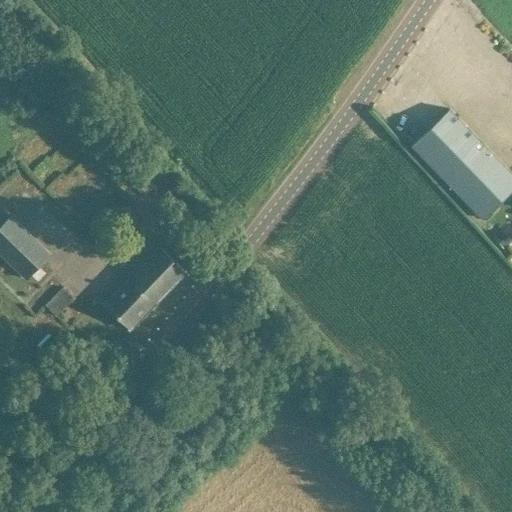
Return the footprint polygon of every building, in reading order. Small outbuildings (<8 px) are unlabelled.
[(511,190),(511,172),(450,109),(412,145),(483,218),(511,190)] [(11,214),(0,225),(0,254),(27,280),(52,254),(11,214)] [(504,246),(511,239),(511,232),(507,227),(496,237),(504,246)] [(130,329),(186,272),(186,271),(150,235),(120,265),(132,276),(105,303),(130,329)] [(56,316),(71,301),(74,297),(63,287),(46,303),(45,304),(56,316)]
